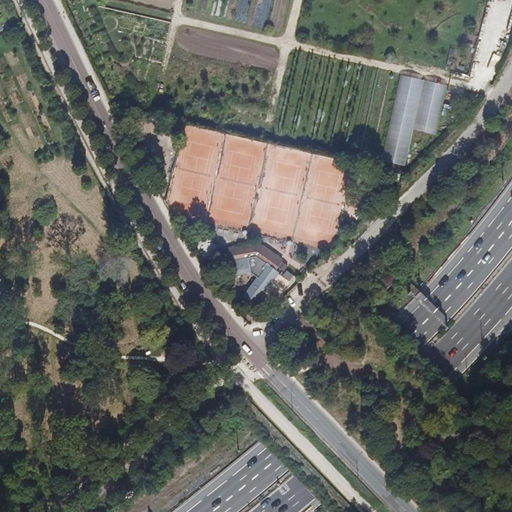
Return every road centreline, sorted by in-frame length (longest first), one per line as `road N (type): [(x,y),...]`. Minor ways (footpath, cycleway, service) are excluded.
road 1 (tertiary): [(45,0),(125,164),(212,305),(406,511)]
road 2 (unknown): [(14,0),(101,176),(181,311),(362,511)]
road 3 (motorway): [(511,226),(409,339),(213,511)]
road 4 (track): [(292,312),(476,119),(511,60)]
road 5 (motorway): [(272,511),(434,371),(511,283)]
road 6 (unknown): [(212,363),(45,511)]
road 7 (track): [(74,511),(236,371)]
